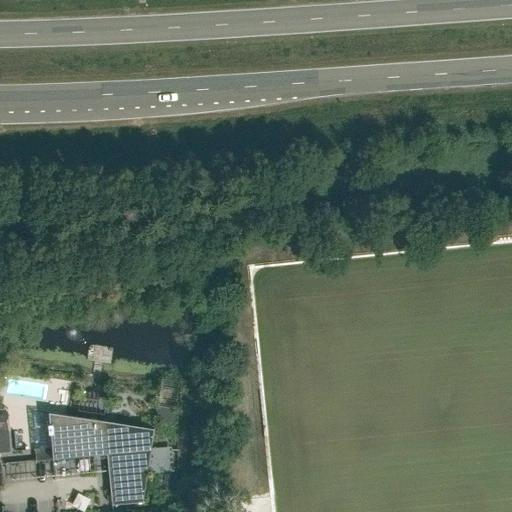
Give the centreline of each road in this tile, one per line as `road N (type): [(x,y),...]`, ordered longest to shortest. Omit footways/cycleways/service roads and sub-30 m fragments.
road 1 (primary): [(0,98),(511,67)]
road 2 (primary): [(511,3),(0,34)]
